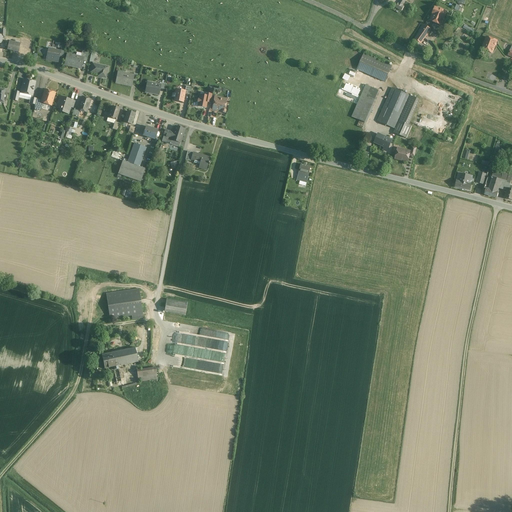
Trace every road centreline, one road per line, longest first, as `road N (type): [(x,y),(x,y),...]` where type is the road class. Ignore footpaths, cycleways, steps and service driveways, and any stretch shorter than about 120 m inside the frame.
road 1 (tertiary): [(0,61),(191,125),(511,208)]
road 2 (unclassified): [(511,92),(367,28)]
